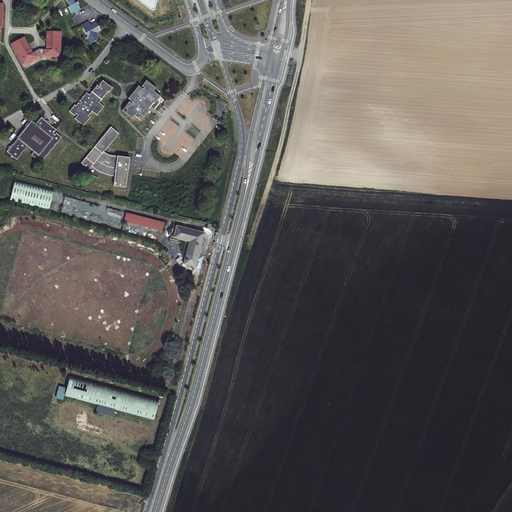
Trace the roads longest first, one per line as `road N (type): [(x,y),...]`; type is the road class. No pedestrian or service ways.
road 1 (secondary): [(155,511),(243,204)]
road 2 (secondary): [(243,204),(278,64)]
road 3 (secondary): [(268,62),(243,204)]
road 4 (residential): [(188,0),(207,55),(268,62)]
